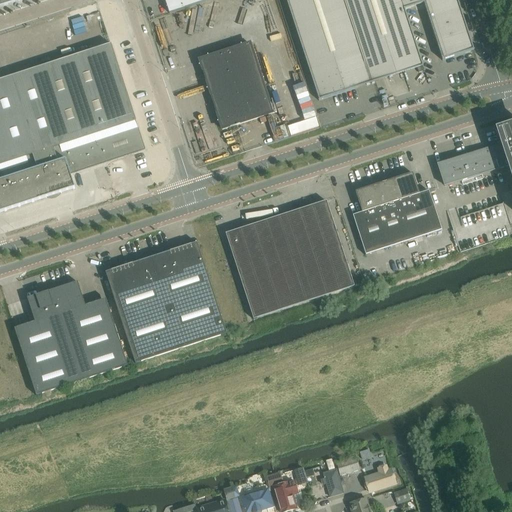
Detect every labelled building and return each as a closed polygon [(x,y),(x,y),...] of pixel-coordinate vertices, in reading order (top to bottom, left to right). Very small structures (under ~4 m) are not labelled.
[(164,0),(170,14),(213,0),(164,0)] [(285,0),(294,26),(297,25),(319,93),(316,94),(319,102),(356,90),(350,71),(417,49),(405,11),(424,5),(442,62),(471,52),(459,14),(462,13),(457,0),(285,0)] [(112,45),(0,81),(0,172),(3,181),(0,181),(0,213),(75,189),(70,176),(145,151),(112,45)] [(250,45),(200,61),(222,131),(273,114),(250,45)] [(511,126),(497,131),(501,145),(494,147),(437,166),(444,188),(501,169),(508,167),(511,178),(511,126)] [(441,232),(442,232),(429,192),(419,195),(413,174),(410,175),(410,176),(396,183),(395,180),(391,181),(392,182),(378,189),(377,186),(373,187),(374,188),(360,195),(359,192),(356,193),(362,214),(353,217),(366,257),(367,256),(440,232),(441,232)] [(323,204),(248,229),(244,230),(240,233),(237,236),(235,240),(233,248),(233,252),(234,257),(253,316),(252,317),(254,321),(257,319),(339,292),(340,291),(341,291),(342,290),(343,289),(345,288),(345,287),(346,285),(347,284),(348,283),(348,281),(349,280),(349,279),(349,277),(349,276),(349,274),(348,273),(348,271),(327,206),(328,206),(327,202),(323,203),(323,204)] [(227,335),(197,244),(170,253),(170,255),(153,261),(152,259),(151,259),(151,261),(134,267),(133,265),(106,274),(135,364),(227,335)] [(48,293),(37,297),(28,300),(37,328),(16,335),(36,397),(128,367),(108,305),(87,312),(78,283),(48,293)] [(369,492),(371,499),(394,492),(395,493),(412,488),(393,447),(392,446),(387,438),(385,438),(384,437),(383,437),(382,437),(381,438),(380,438),(378,439),(356,446),(360,460),(359,460),(366,479),(365,479),(366,481),(364,483),(364,485),(366,489),(367,491),(369,492)] [(270,489),(276,511),(297,511),(303,510),(302,508),(314,504),(313,503),(304,472),(302,463),(265,475),(270,489)] [(304,472),(313,503),(330,498),(343,494),(339,477),(337,471),(335,463),(313,469),(304,472)] [(228,502),(230,511),(276,511),(270,489),(265,475),(231,486),(235,499),(235,500),(228,502)] [(195,505),(196,505),(197,511),(230,511),(228,502),(235,500),(235,499),(231,486),(214,492),(191,499),(193,501),(195,505)] [(394,492),(371,499),(366,500),(349,506),(346,510),(346,511),(419,511),(415,494),(412,488),(395,493),(394,492)] [(193,501),(191,499),(186,501),(183,501),(180,503),(177,504),(174,506),(172,506),(172,507),(170,509),(168,511),(167,511),(197,511),(196,505),(195,505),(193,501)]
